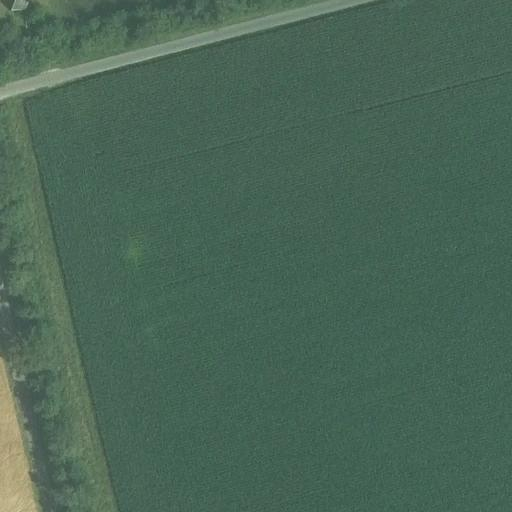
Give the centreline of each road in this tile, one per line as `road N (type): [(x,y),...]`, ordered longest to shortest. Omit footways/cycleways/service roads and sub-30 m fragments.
road 1 (unclassified): [(346,0),(0,91)]
road 2 (unclassified): [(0,302),(49,511)]
